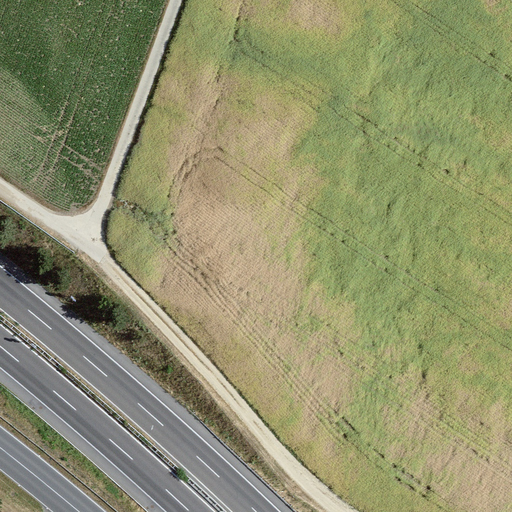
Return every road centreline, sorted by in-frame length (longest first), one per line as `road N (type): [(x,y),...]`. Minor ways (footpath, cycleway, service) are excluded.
road 1 (track): [(87,243),(342,511)]
road 2 (motorway): [(256,511),(0,287)]
road 3 (track): [(87,243),(177,0)]
road 4 (motorway): [(0,346),(189,511)]
